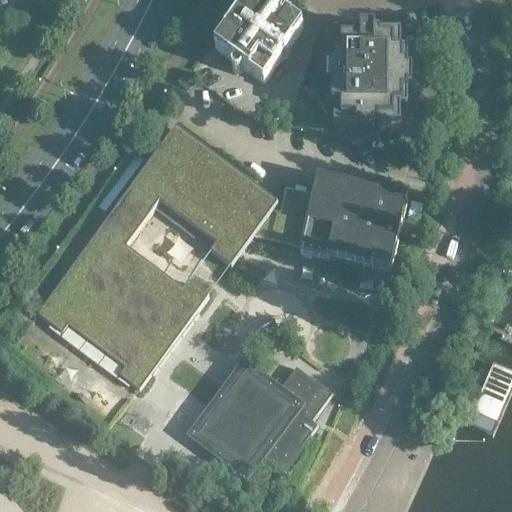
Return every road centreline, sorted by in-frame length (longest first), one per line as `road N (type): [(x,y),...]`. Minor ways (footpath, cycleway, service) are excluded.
road 1 (residential): [(351,511),(400,417),(474,219),(489,125),(475,0)]
road 2 (secondary): [(152,0),(94,105),(0,237)]
